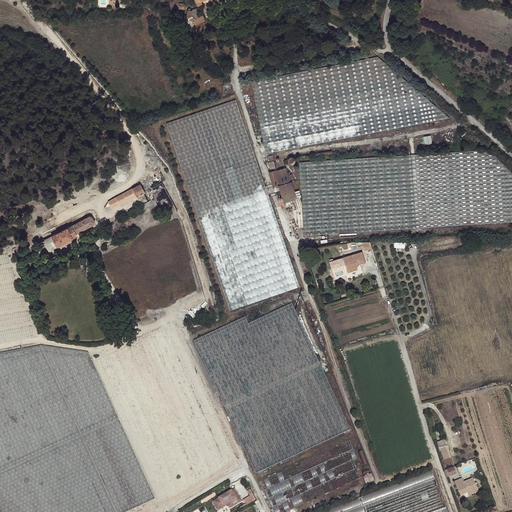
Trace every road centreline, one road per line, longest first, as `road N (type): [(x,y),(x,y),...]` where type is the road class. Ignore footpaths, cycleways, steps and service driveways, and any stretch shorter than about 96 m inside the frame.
road 1 (track): [(377,482),(236,82),(238,0)]
road 2 (track): [(0,346),(113,345),(203,298),(161,168),(141,168)]
road 3 (unclassified): [(455,511),(381,288)]
road 4 (track): [(511,225),(291,243)]
road 5 (unclassified): [(394,0),(378,25),(380,38),(511,155)]
road 6 (track): [(292,172),(283,161),(290,152),(471,121)]
road 7 (track): [(321,357),(301,309),(308,292),(186,335)]
road 8 (track): [(248,470),(172,315)]
road 9 (track): [(138,333),(95,255),(95,202)]
road 10 (unclassified): [(268,511),(248,470),(174,511)]
road 11 (track): [(235,70),(312,59),(359,41)]
